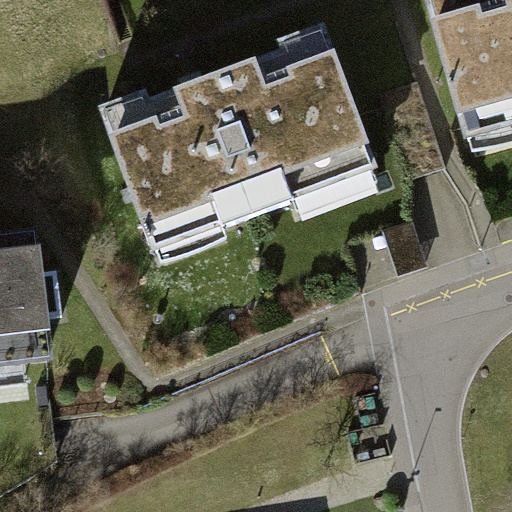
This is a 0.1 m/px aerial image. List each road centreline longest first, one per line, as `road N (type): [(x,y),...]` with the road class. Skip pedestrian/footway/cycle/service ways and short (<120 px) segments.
road 1 (residential): [(34,511),(332,361),(431,326)]
road 2 (residential): [(431,326),(446,511)]
